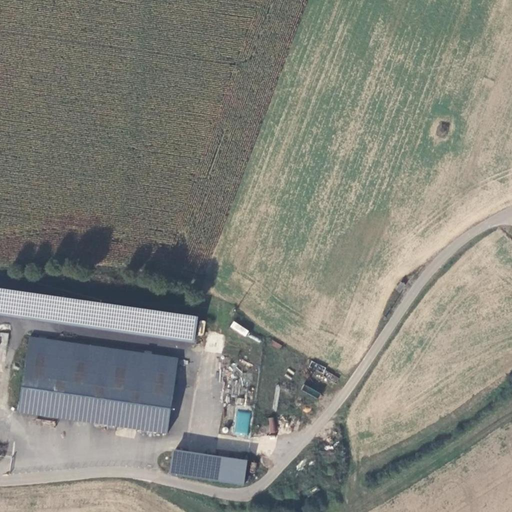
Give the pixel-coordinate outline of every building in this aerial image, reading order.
[(48,298),(0,291),(0,313),(45,320),(48,298)] [(123,309),(48,298),(45,320),(120,331),(123,309)] [(194,342),(197,326),(191,319),(123,309),(120,331),(194,342)] [(245,337),(249,331),(233,321),(230,327),(245,337)] [(177,365),(28,343),(17,417),(166,439),(177,365)] [(317,398),(320,393),(306,385),(303,390),(317,398)] [(237,425),(248,425),(248,417),(237,417),(237,425)] [(267,433),(275,432),(273,418),(265,419),(267,433)] [(244,485),(247,459),(173,450),(170,475),(244,485)]
